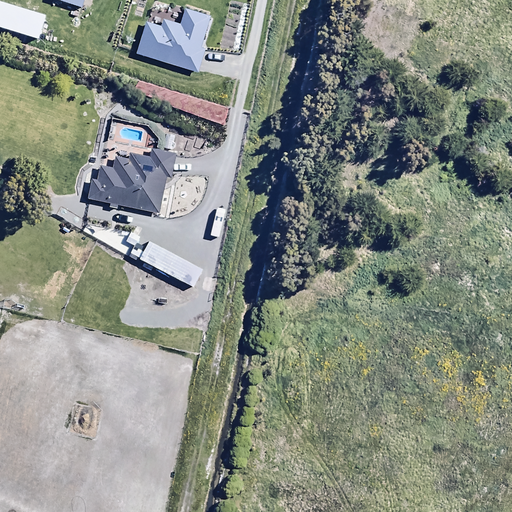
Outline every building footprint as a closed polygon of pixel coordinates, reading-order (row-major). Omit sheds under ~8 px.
[(85,0),(52,0),(52,3),(82,12),(85,0)] [(210,21),(168,8),(164,23),(162,23),(160,30),(146,25),(136,58),(198,77),(206,53),(201,51),(210,21)] [(149,159),(129,156),(127,164),(112,161),(110,171),(99,170),(96,184),(91,183),(87,206),(161,218),(167,181),(171,182),(175,156),(150,152),(149,159)] [(140,240),(128,235),(124,248),(135,252),(140,240)] [(203,273),(148,245),(139,265),(193,293),(203,273)]
